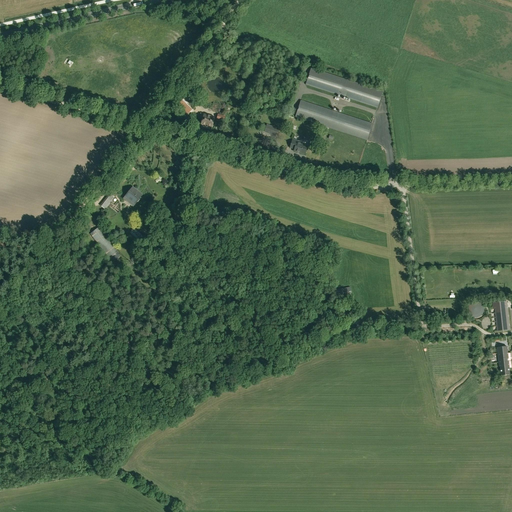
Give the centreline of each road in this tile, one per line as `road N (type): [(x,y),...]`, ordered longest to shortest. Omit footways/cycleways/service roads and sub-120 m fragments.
road 1 (track): [(0,456),(62,436),(123,391),(191,387),(294,338),(424,324)]
road 2 (unclassified): [(145,129),(333,184),(511,181)]
road 3 (track): [(142,128),(0,306)]
road 4 (secondary): [(0,35),(159,0)]
road 5 (track): [(240,0),(142,128)]
road 6 (track): [(142,128),(0,88)]
